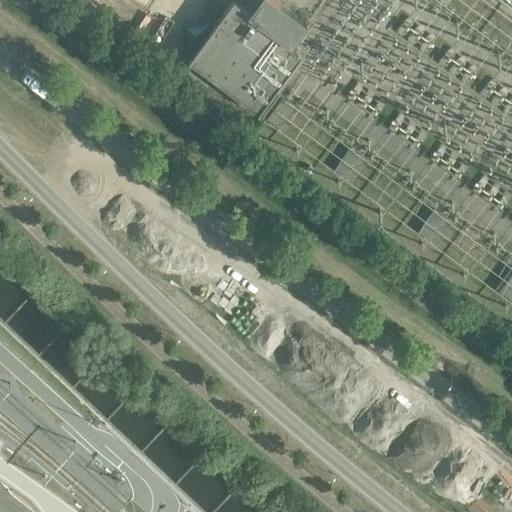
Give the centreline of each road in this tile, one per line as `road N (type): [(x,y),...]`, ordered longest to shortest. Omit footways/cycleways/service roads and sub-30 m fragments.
road 1 (secondary): [(511,440),(0,56)]
road 2 (secondary): [(0,149),(258,396),(397,511)]
